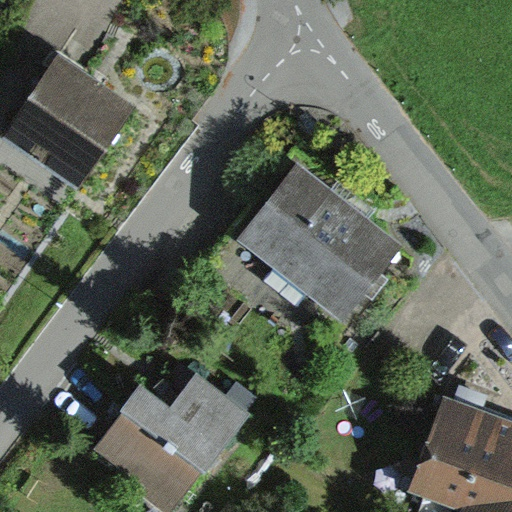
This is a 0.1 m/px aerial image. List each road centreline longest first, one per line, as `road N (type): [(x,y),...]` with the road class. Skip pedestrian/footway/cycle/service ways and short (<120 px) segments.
road 1 (residential): [(296,38),(0,433)]
road 2 (residential): [(296,38),(370,114),(511,296)]
